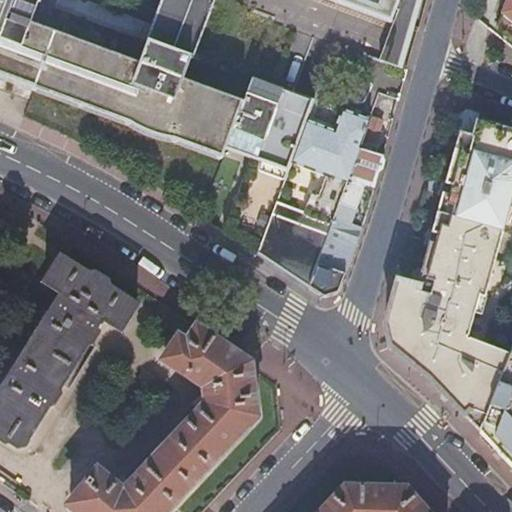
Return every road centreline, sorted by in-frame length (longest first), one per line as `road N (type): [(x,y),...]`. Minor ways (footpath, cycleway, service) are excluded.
road 1 (secondary): [(0,154),(70,187),(331,354)]
road 2 (residential): [(431,58),(364,294),(331,354)]
road 3 (residential): [(252,511),(371,388)]
road 4 (secondary): [(371,388),(489,511)]
